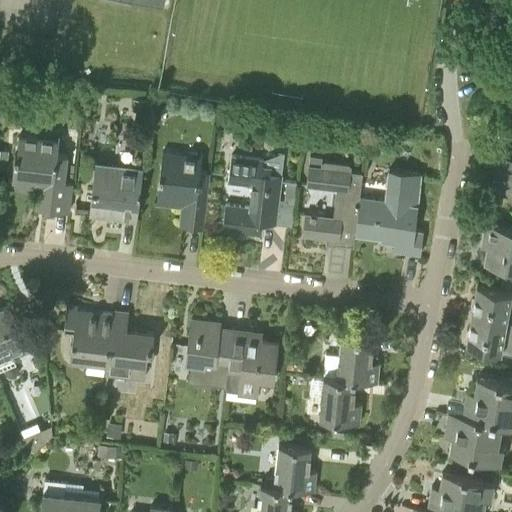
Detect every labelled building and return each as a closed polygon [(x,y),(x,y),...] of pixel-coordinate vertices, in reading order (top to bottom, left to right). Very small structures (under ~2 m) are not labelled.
[(15,152),(12,178),(46,181),(43,208),(69,211),(72,181),(64,180),(67,154),(57,152),(59,138),(19,133),(17,152),(15,152)] [(9,149),(0,148),(0,169),(7,170),(9,149)] [(162,150),(157,195),(190,198),(187,225),(204,227),(210,171),(200,169),(202,155),(162,150)] [(281,173),(283,163),(284,150),(262,158),(231,154),(228,180),(252,183),(250,206),(225,203),(222,229),(254,233),(256,220),(276,222),(278,198),(281,173)] [(511,153),(503,152),(498,181),(507,182),(506,190),(511,191),(511,153)] [(355,234),(359,196),(362,171),(350,169),(351,164),(321,160),(320,166),(308,164),(306,184),(337,187),(334,216),(304,213),(302,233),(336,237),(336,243),(354,245),(355,234)] [(117,216),(137,219),(143,168),(95,162),(89,213),(110,216),(109,224),(110,224),(112,212),(118,213),(117,216)] [(385,199),(359,196),(355,234),(395,239),(394,249),(420,253),(423,230),(414,228),(417,203),(420,172),(389,168),(385,199)] [(291,224),(297,180),(287,179),(284,199),(278,198),(276,222),(291,224)] [(489,236),(485,260),(511,264),(511,225),(486,221),(483,235),(489,236)] [(506,321),(508,309),(511,309),(511,276),(502,275),(500,289),(477,284),(474,302),(472,302),(472,304),(473,304),(471,315),(506,321)] [(78,305),(67,303),(63,330),(74,331),(70,358),(108,363),(114,313),(77,308),(78,305)] [(0,358),(13,354),(14,355),(30,348),(12,304),(0,308),(0,358)] [(152,348),(154,331),(127,328),(129,310),(114,309),(114,313),(108,363),(107,372),(145,376),(148,348),(152,348)] [(506,321),(471,315),(469,326),(468,326),(467,327),(469,328),(466,345),(511,354),(511,350),(511,322),(506,321)] [(226,386),(233,327),(219,326),(219,321),(191,317),(186,364),(191,365),(189,382),(226,386)] [(272,378),(277,339),(252,335),(253,330),(233,327),(226,386),(226,389),(256,393),(258,376),(272,378)] [(325,352),(323,374),(337,376),(355,378),(355,379),(377,381),(379,361),(368,359),(368,354),(371,354),(373,337),(341,334),(339,353),(325,352)] [(337,376),(323,374),(319,417),(359,421),(361,401),(350,400),(350,394),(353,394),(355,379),(355,378),(337,376)] [(502,422),(511,424),(511,382),(477,376),(474,393),(476,393),(475,399),(465,397),(462,414),(502,422)] [(453,430),(449,453),(500,462),(504,445),(498,444),(502,422),(462,414),(448,411),(445,428),(453,430)] [(308,462),(310,445),(279,442),(274,484),(292,486),(292,487),(314,489),(316,469),(305,468),(306,462),(308,462)] [(116,457),(116,453),(117,445),(102,443),(100,455),(116,457)] [(444,511),(482,511),(485,496),(491,497),(494,480),(442,471),(439,487),(442,488),(441,494),(430,492),(427,508),(427,509),(444,511)] [(290,502),(292,487),(292,486),(274,484),(261,482),(257,511),(297,511),(298,509),(287,508),(287,502),(290,502)] [(97,511),(100,497),(43,489),(40,511),(97,511)]
